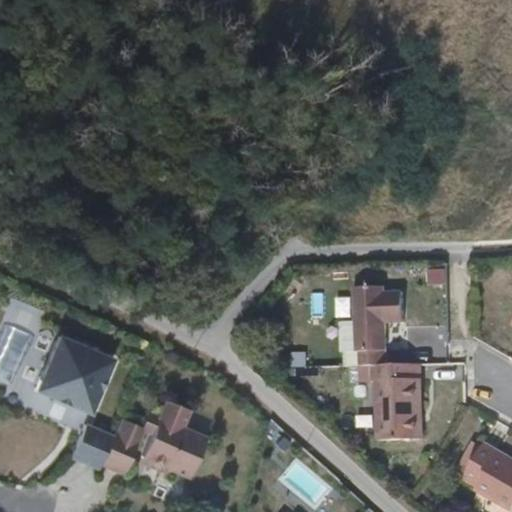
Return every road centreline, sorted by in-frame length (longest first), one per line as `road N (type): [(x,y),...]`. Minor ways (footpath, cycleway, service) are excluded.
road 1 (residential): [(398,511),(212,342),(0,252)]
road 2 (track): [(212,342),(279,258),(511,244)]
